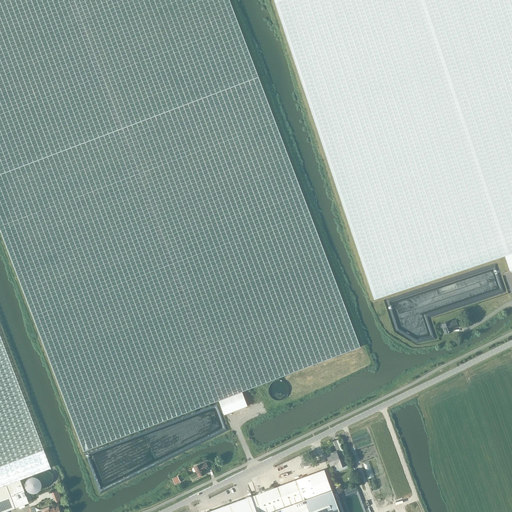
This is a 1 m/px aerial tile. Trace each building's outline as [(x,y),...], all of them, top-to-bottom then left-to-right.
[(0,0),(0,173),(258,77),(229,0),(0,0)] [(511,0),(274,0),(374,299),(504,256),(509,271),(511,270),(511,0)] [(258,77),(0,173),(0,228),(83,451),(219,400),(242,392),(360,347),(258,77)] [(451,328),(458,326),(456,320),(449,323),(449,321),(442,324),(445,333),(452,331),(451,328)] [(50,468),(0,337),(0,486),(19,480),(50,468)] [(244,393),(219,403),(224,416),(248,407),(244,393)] [(336,463),(338,468),(346,465),(344,459),(340,460),(337,453),(333,454),(333,455),(327,458),(330,466),(336,463)] [(198,477),(205,473),(203,470),(205,469),(208,468),(206,462),(201,465),(200,464),(194,467),(198,477)] [(251,496),(206,511),(339,511),(331,489),(324,469),(257,494),(262,509),(257,511),(251,496)] [(2,511),(28,502),(19,480),(0,486),(0,511),(2,511)] [(255,489),(252,481),(246,483),(247,488),(249,487),(250,491),(255,489)]
